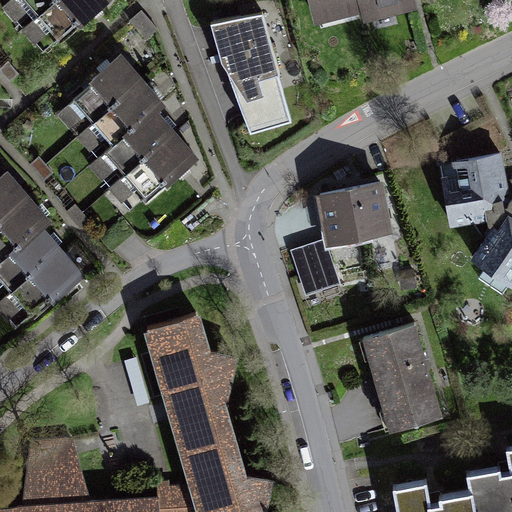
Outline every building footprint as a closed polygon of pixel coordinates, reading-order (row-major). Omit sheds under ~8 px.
[(21,0),(56,41),(86,16),(105,0),(21,0)] [(310,0),(317,28),(368,17),(364,0),(310,0)] [(364,0),(368,17),(370,27),(422,15),(419,0),(418,0),(364,0)] [(249,134),(308,119),(280,10),(220,26),(230,64),(249,134)] [(138,109),(117,63),(88,76),(66,86),(122,208),(150,195),(173,185),(158,151),(138,109)] [(511,194),(503,155),(440,167),(451,227),(493,219),(502,223),(473,265),(511,291),(511,194)] [(36,209),(12,177),(0,185),(0,279),(25,313),(53,293),(83,270),(58,238),(36,209)] [(379,182),(321,195),(327,219),(333,248),(391,235),(379,182)] [(325,235),(291,246),(306,291),(340,280),(325,235)] [(263,511),(275,472),(246,461),(226,393),(238,348),(211,339),(203,310),(150,325),(174,410),(203,511),(263,511)] [(387,429),(439,416),(424,352),(417,325),(365,337),(387,429)] [(27,505),(0,506),(0,511),(162,511),(163,498),(95,501),(77,437),(32,440),(27,505)] [(393,492),(396,511),(511,511),(511,446),(507,447),(511,468),(466,477),(469,495),(445,499),(428,503),(425,486),(393,492)]
